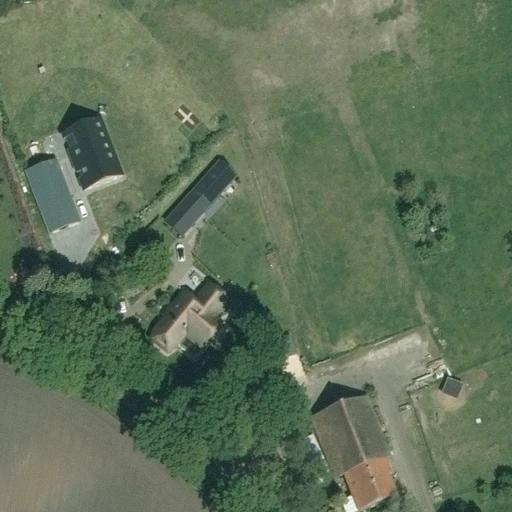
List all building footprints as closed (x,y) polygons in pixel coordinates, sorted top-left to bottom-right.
[(485,0),(425,0),(439,116),(457,114),(456,107),(468,106),(470,128),(500,124),(485,0)] [(290,28),(313,43),(327,21),(304,6),(290,28)] [(245,57),(254,54),(255,56),(272,51),(266,31),(240,40),(245,57)] [(177,45),(149,55),(161,89),(168,86),(174,103),(169,105),(183,146),(208,138),(177,45)] [(240,109),(226,117),(232,128),(246,120),(240,109)] [(84,193),(121,178),(100,122),(62,137),(84,193)] [(349,132),(287,151),(297,184),(315,179),(319,191),(340,184),(342,188),(364,181),(349,132)] [(219,165),(166,224),(181,238),(234,178),(219,165)] [(46,253),(76,242),(53,180),(23,191),(46,253)] [(398,282),(419,278),(405,215),(384,219),(398,282)] [(423,278),(407,283),(410,294),(427,288),(423,278)] [(221,326),(214,320),(228,303),(209,287),(195,304),(183,294),(169,311),(171,313),(156,331),(152,341),(167,352),(175,347),(176,347),(178,344),(192,356),(196,355),(203,346),(204,347),(221,326)] [(452,307),(478,412),(507,405),(509,412),(511,411),(511,367),(500,319),(509,317),(504,299),(495,302),(498,314),(487,317),(488,324),(471,328),(465,304),(452,307)] [(419,412),(431,448),(464,437),(447,385),(419,394),(424,410),(419,412)] [(335,482),(343,479),(351,500),(340,504),(343,511),(366,511),(396,501),(387,478),(391,476),(385,460),(389,459),(366,400),(312,422),(335,482)] [(511,466),(440,476),(442,492),(511,482),(511,466)]
